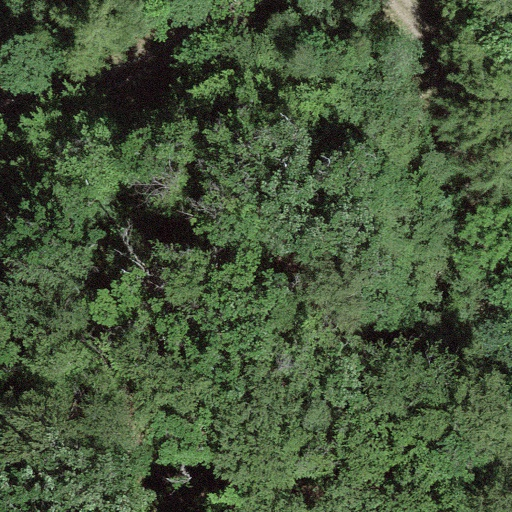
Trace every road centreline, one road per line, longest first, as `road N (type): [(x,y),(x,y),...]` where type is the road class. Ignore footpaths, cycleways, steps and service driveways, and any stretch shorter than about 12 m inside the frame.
road 1 (track): [(511,286),(433,60),(386,0)]
road 2 (track): [(257,0),(138,71),(0,119)]
